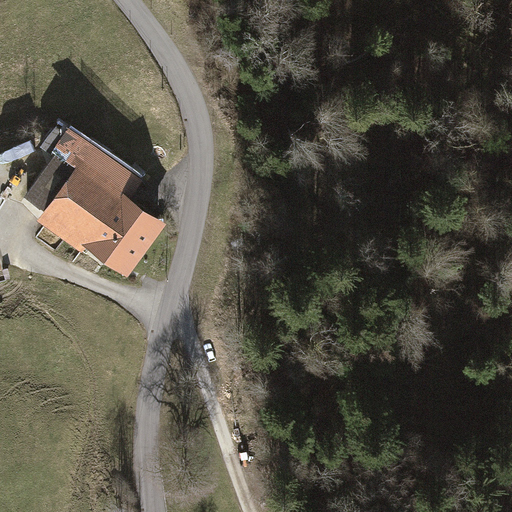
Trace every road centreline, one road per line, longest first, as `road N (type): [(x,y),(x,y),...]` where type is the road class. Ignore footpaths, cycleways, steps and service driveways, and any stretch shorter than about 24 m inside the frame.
road 1 (unclassified): [(154,511),(154,385),(205,151),(179,83),(124,0)]
road 2 (track): [(168,319),(206,377),(252,511)]
